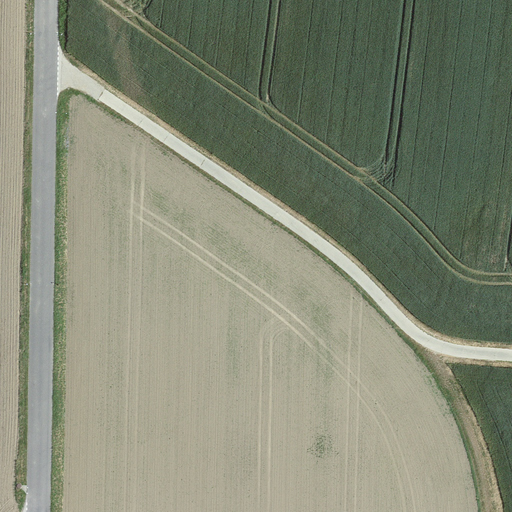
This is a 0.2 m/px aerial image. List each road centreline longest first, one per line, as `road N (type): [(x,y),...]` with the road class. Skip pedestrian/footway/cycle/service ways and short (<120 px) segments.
road 1 (track): [(41,57),(325,247),(415,337),(511,353)]
road 2 (tertiary): [(38,511),(42,0)]
road 3 (track): [(488,511),(484,471),(415,337)]
